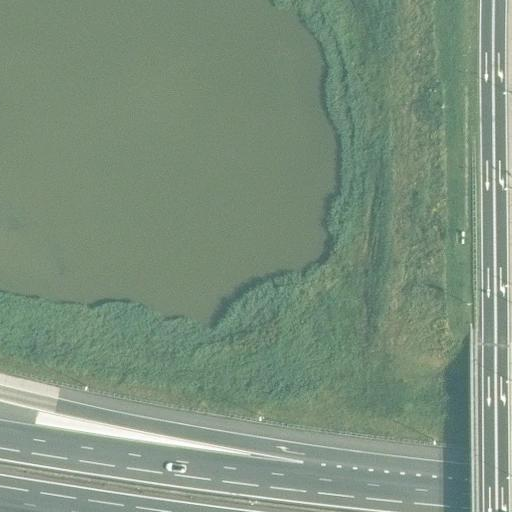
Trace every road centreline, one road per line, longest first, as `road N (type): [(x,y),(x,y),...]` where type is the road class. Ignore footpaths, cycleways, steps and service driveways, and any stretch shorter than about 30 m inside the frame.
road 1 (primary): [(492,0),(496,511)]
road 2 (motorway): [(301,477),(0,393)]
road 3 (motorway): [(301,477),(0,435)]
road 4 (motorway): [(511,499),(301,477)]
